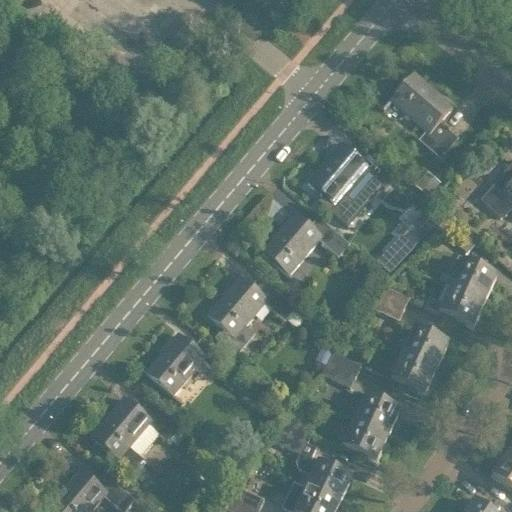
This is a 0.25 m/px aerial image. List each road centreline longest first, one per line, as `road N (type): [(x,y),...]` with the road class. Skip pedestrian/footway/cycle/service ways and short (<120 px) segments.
road 1 (tertiary): [(0,465),(391,0)]
road 2 (residential): [(403,511),(511,360)]
road 3 (residential): [(511,94),(400,0)]
